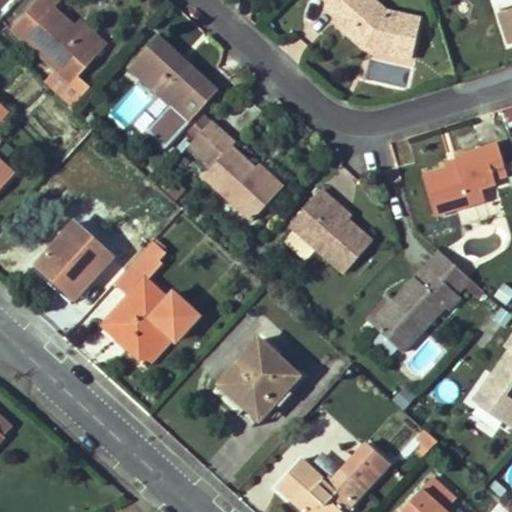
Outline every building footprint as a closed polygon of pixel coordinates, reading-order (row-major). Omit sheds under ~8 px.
[(71,84),(101,52),(73,26),(53,8),(58,1),(56,0),(36,0),(10,28),(71,84)] [(370,0),(334,0),(329,6),(342,16),(358,31),(352,37),(369,52),(412,62),(421,24),(388,16),(370,0)] [(511,13),(500,17),(509,48),(511,47),(511,13)] [(352,37),(358,31),(342,16),(336,23),(352,37)] [(73,26),(101,52),(106,45),(78,20),(73,26)] [(155,37),(127,67),(169,107),(147,131),(165,147),(187,123),(215,92),(155,37)] [(447,77),(450,86),(458,84),(455,74),(447,77)] [(127,126),(144,107),(129,93),(111,111),(127,126)] [(0,122),(8,114),(0,107),(0,192),(15,176),(0,162),(0,144),(2,143),(0,141),(0,122)] [(210,123),(202,115),(194,124),(201,131),(210,123)] [(234,144),(210,123),(186,148),(209,169),(201,177),(249,222),(278,192),(254,170),(230,147),(234,144)] [(456,168),(422,178),(434,218),(484,203),(481,192),(496,187),(495,182),(506,179),(496,146),(454,158),(456,168)] [(254,170),(278,192),(282,188),(258,166),(254,170)] [(288,226),(343,275),(372,242),(348,222),(345,225),(328,211),(334,203),(319,191),(288,226)] [(348,222),(351,218),(334,203),(328,211),(345,225),(348,222)] [(57,276),(79,295),(111,260),(74,227),(38,267),(53,280),(57,276)] [(166,255),(152,243),(144,251),(158,264),(166,255)] [(160,266),(158,264),(144,251),(114,285),(129,298),(103,327),(148,368),(172,341),(176,344),(198,319),(174,296),(168,303),(146,282),(160,266)] [(371,327),(401,354),(444,307),(457,295),(469,281),(439,253),(427,266),(432,271),(418,285),(414,281),(393,304),(371,327)] [(432,271),(427,266),(414,281),(418,285),(432,271)] [(57,276),(53,280),(75,300),(79,295),(57,276)] [(457,295),(444,307),(449,311),(461,299),(457,295)] [(386,298),(365,321),(371,327),(393,304),(386,298)] [(511,334),(503,348),(510,353),(475,404),(508,426),(511,419),(511,334)] [(298,378),(258,341),(219,385),(247,410),(250,406),(263,417),(298,378)] [(0,435),(2,438),(11,430),(0,419),(0,435)] [(354,462),(377,483),(390,468),(367,447),(354,462)] [(350,511),(366,494),(343,474),(331,489),(302,462),(279,489),(304,511),(350,511)] [(343,474),(366,494),(377,483),(354,462),(343,474)] [(449,511),(456,504),(432,482),(405,511),(449,511)]
